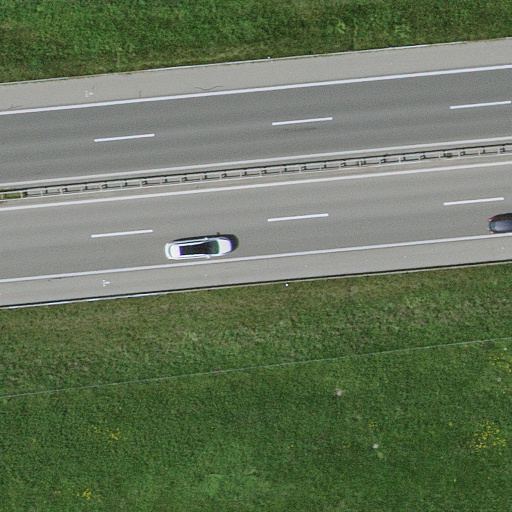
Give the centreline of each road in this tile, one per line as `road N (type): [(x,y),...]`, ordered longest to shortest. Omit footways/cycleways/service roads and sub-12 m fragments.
road 1 (motorway): [(511,102),(0,150)]
road 2 (motorway): [(0,245),(511,198)]
